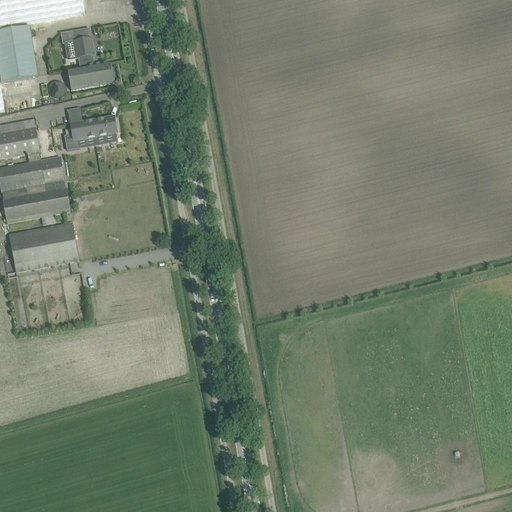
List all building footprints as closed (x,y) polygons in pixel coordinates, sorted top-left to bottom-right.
[(0,0),(0,113),(5,113),(0,82),(0,29),(84,15),(81,0),(0,0)] [(0,74),(0,75),(2,85),(38,79),(30,28),(0,33),(0,30),(0,74)] [(73,33),(61,35),(62,42),(74,40),(73,33)] [(111,65),(95,67),(93,57),(94,57),(91,40),(75,42),(78,60),(80,70),(69,72),(72,92),(114,84),(111,65)] [(50,87),(54,99),(67,95),(63,83),(50,87)] [(73,143),(74,149),(83,148),(82,141),(98,138),(108,137),(118,135),(115,118),(105,119),(82,123),(70,125),(73,143)] [(42,162),(40,154),(40,153),(34,121),(24,123),(26,132),(0,136),(0,160),(28,156),(29,164),(0,169),(0,184),(2,194),(4,201),(3,201),(7,225),(41,218),(43,227),(56,225),(54,216),(70,213),(66,189),(66,190),(64,182),(65,182),(61,159),(42,162)] [(16,274),(79,262),(73,225),(10,236),(16,274)]
